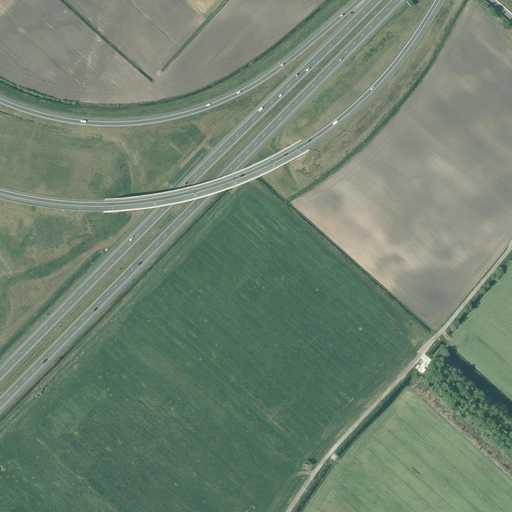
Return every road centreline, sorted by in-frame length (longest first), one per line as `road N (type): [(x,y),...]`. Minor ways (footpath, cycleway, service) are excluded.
road 1 (motorway): [(0,404),(397,0)]
road 2 (motorway): [(376,0),(0,375)]
road 3 (motorway): [(0,193),(55,203),(141,203),(252,173),(308,142),(365,95),(437,0)]
road 4 (motorway): [(359,0),(270,74),(191,112),(103,124),(0,101)]
road 5 (unclassified): [(288,511),(324,459),(511,246)]
